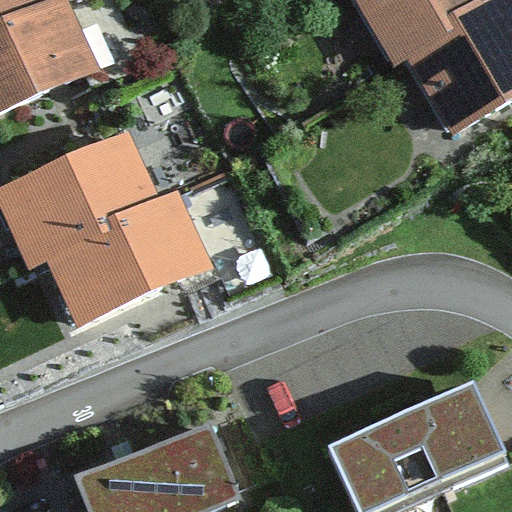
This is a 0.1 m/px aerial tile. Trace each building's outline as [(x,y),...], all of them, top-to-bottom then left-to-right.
[(0,0),(0,30),(41,12),(35,0),(0,0)] [(360,0),(401,71),(416,62),(455,40),(449,28),(490,5),(486,0),(360,0)] [(416,62),(457,133),(511,101),(511,12),(505,0),(499,0),(490,5),(449,28),(455,40),(416,62)] [(0,116),(90,77),(58,5),(41,12),(0,30),(0,116)] [(0,204),(29,270),(48,261),(102,237),(98,230),(152,206),(124,143),(0,198),(0,204)] [(48,261),(77,326),(201,270),(169,198),(152,206),(98,230),(102,237),(48,261)] [(511,466),(478,392),(330,459),(354,511),(412,511),(511,467),(511,466)] [(267,511),(244,444),(84,500),(87,511),(267,511)]
